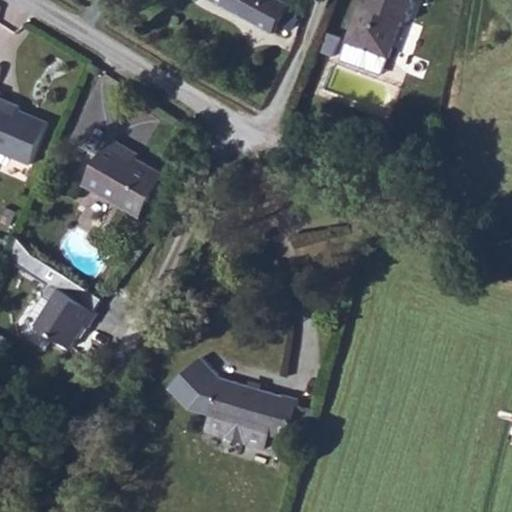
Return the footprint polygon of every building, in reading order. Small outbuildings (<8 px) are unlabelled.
[(245,0),(264,9),(269,1),(279,7),(282,0),(245,0)] [(429,0),(380,0),(376,9),(369,6),(350,43),(351,43),(343,60),(382,79),(390,62),(391,63),(409,27),(415,29),(429,0)] [(293,30),(303,8),(290,2),(280,24),(293,30)] [(345,38),(332,32),(323,49),(336,56),(345,38)] [(0,140),(32,154),(49,117),(0,94),(0,93),(3,89),(0,87),(0,140)] [(130,147),(111,134),(81,178),(138,214),(163,175),(127,153),(130,147)] [(94,307),(57,280),(32,315),(66,340),(82,318),(85,321),(94,307)] [(190,356),(157,385),(176,407),(197,413),(196,415),(198,416),(194,430),(252,447),(256,432),(275,437),(285,404),(286,399),(209,377),(190,356)] [(305,410),(285,404),(275,437),(295,443),(305,410)]
